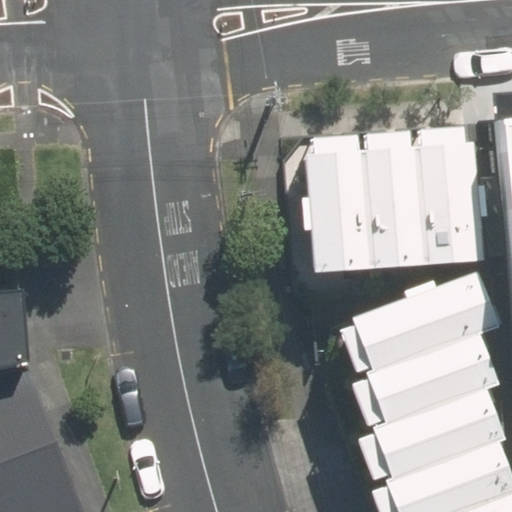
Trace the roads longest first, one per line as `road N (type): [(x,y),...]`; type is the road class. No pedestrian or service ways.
road 1 (residential): [(214,511),(158,233),(145,14)]
road 2 (residential): [(145,14),(392,0)]
road 3 (residential): [(0,24),(145,14)]
